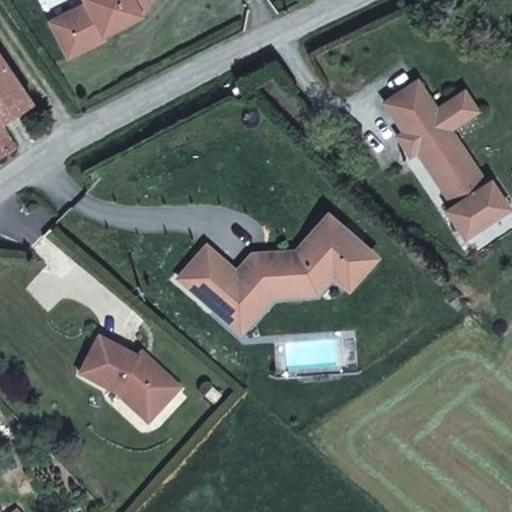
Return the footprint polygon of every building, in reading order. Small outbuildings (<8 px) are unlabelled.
[(95,0),(56,23),(86,62),(161,19),(170,0),(95,0)] [(0,28),(0,159),(6,166),(31,146),(22,128),(59,102),(0,28)] [(498,184),(466,131),(449,131),(443,110),(401,138),(410,159),(429,152),(468,208),(498,184)] [(204,248),(174,278),(238,336),(276,300),(321,294),(330,281),(347,293),(382,254),(325,211),(283,245),(246,248),(226,266),(204,248)] [(150,353),(101,346),(92,388),(125,395),(157,426),(188,390),(150,353)]
